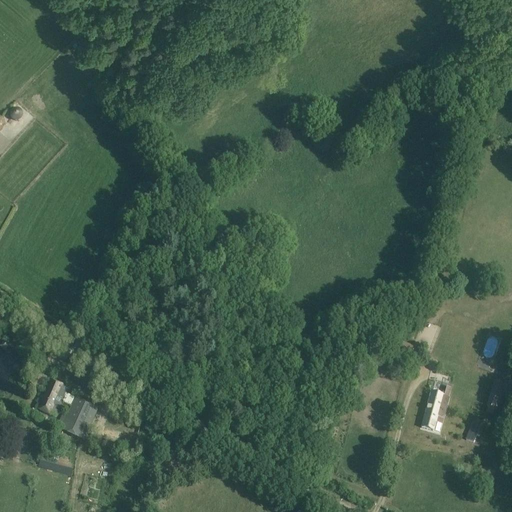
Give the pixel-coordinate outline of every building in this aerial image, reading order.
[(408,359),(413,346),(391,338),(386,351),(408,359)] [(49,380),(45,390),(40,401),(39,401),(35,409),(55,418),(63,403),(72,407),(76,399),(65,394),(68,389),(49,380)] [(504,387),(494,383),(485,408),(495,412),(504,387)] [(439,434),(446,410),(449,398),(431,393),(421,429),(439,434)] [(76,399),(61,431),(82,441),(96,409),(76,399)] [(479,437),(484,425),(473,421),(466,441),(473,444),(476,436),(479,437)]
